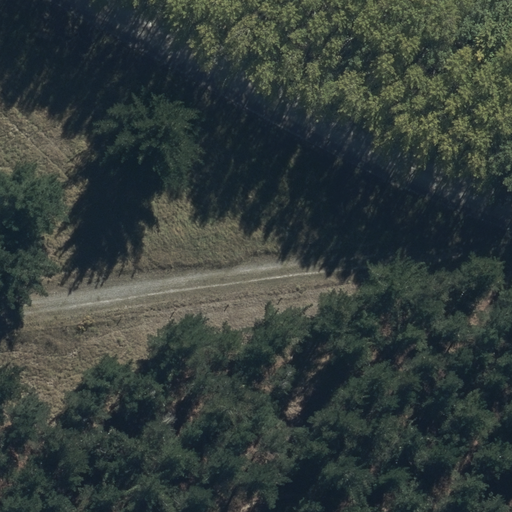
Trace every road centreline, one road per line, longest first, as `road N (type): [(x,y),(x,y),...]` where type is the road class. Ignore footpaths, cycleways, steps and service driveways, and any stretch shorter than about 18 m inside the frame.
road 1 (unclassified): [(39,0),(511,242)]
road 2 (track): [(0,305),(495,240)]
